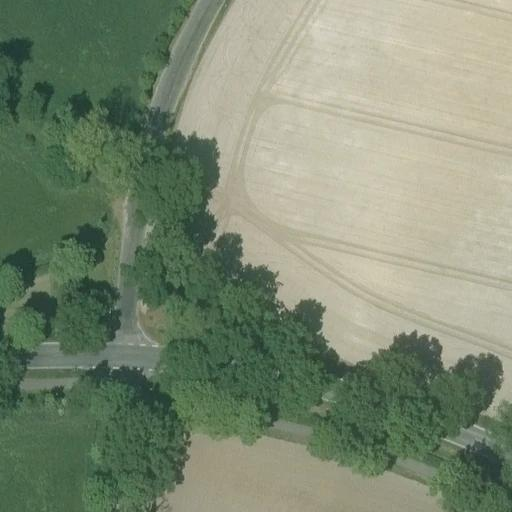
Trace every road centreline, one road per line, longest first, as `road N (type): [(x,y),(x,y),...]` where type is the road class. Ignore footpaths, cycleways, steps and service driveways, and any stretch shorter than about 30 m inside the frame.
road 1 (tertiary): [(130,354),(280,374),(352,393),(511,456)]
road 2 (unclassified): [(130,354),(147,171),(218,0)]
road 3 (tertiary): [(0,357),(130,354)]
